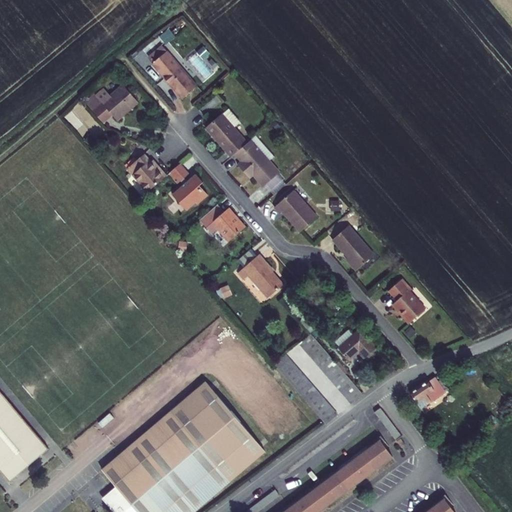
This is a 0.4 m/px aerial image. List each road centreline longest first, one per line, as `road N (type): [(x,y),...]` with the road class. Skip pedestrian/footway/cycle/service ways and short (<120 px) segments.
road 1 (residential): [(419,370),(328,260),(281,245),(179,125)]
road 2 (track): [(0,158),(174,0)]
road 3 (residential): [(223,511),(380,392)]
